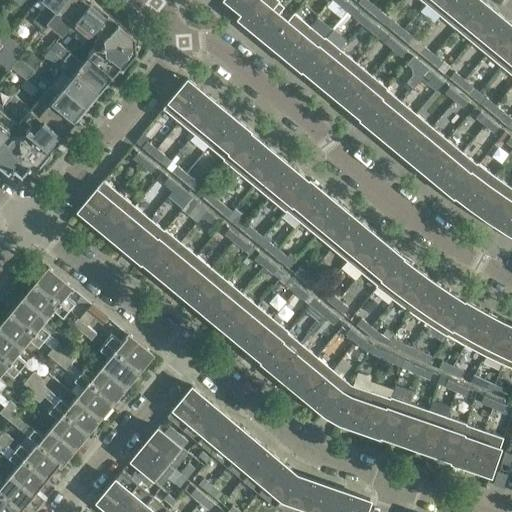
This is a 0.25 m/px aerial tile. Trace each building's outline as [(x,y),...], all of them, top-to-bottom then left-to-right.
[(47,0),(49,1),(33,20),(40,27),(57,7),(62,0),(47,0)] [(62,0),(57,7),(46,21),(62,32),(72,20),(89,0),(62,0)] [(106,10),(93,0),(89,0),(72,20),(82,29),(76,37),(82,42),(88,34),(107,11),(107,10),(106,10)] [(227,0),(242,12),(251,0),(227,0)] [(251,0),(242,12),(238,16),(254,29),(277,1),(278,0),(251,0)] [(346,14),(351,7),(342,0),(331,0),(330,1),(345,13),(346,14)] [(371,4),(366,0),(358,0),(356,3),(365,10),(371,4)] [(426,0),(425,2),(440,15),(452,0),(426,0)] [(452,0),(440,15),(456,27),(478,0),(452,0)] [(482,0),(478,0),(456,27),(471,40),(495,11),(482,0)] [(277,1),(254,29),(269,42),(288,19),(279,11),(283,6),(277,1)] [(385,16),(371,4),(365,10),(380,23),(385,16)] [(361,26),(366,19),(351,7),(346,14),(349,16),(361,26)] [(107,11),(88,34),(89,34),(94,28),(98,32),(94,38),(95,45),(137,41),(137,40),(134,40),(134,35),(134,34),(132,32),(132,31),(107,11)] [(495,11),(471,40),(487,53),(511,24),(495,11)] [(288,19),(269,42),(284,54),(309,25),(294,12),(288,19)] [(335,33),(349,16),(346,14),(345,13),(332,30),(335,33)] [(401,30),(385,16),(380,23),(396,36),(401,30)] [(315,18),(309,25),(284,54),(300,68),(301,67),(331,31),(325,26),(315,18)] [(375,37),(380,31),(366,19),(361,26),(375,37)] [(511,24),(487,53),(502,66),(502,65),(511,53),(511,24)] [(331,31),(301,67),(316,79),(341,49),(346,43),(335,33),(332,30),(331,31)] [(417,43),(401,30),(396,36),(411,49),(417,43)] [(2,42),(17,55),(23,48),(8,35),(2,42)] [(387,37),(382,43),(391,50),(396,44),(387,37)] [(56,40),(50,48),(58,56),(59,55),(63,58),(68,63),(99,89),(112,75),(113,76),(113,75),(88,55),(82,61),(69,51),(56,40)] [(95,46),(88,55),(113,75),(123,64),(134,51),(133,51),(136,48),(135,47),(134,42),(137,42),(137,41),(95,45),(95,46)] [(433,54),(417,43),(411,49),(427,61),(433,54)] [(396,44),(391,50),(400,57),(405,51),(396,44)] [(38,60),(24,48),(17,55),(32,68),(38,60)] [(58,56),(50,48),(44,55),(53,63),(58,56)] [(341,49),(316,79),(331,91),(355,61),(341,49)] [(511,53),(502,65),(511,73),(511,53)] [(448,67),(433,54),(427,61),(442,74),(442,73),(448,67)] [(32,69),(17,56),(10,64),(25,77),(32,69)] [(422,76),(427,69),(411,56),(405,64),(410,68),(410,76),(405,83),(410,88),(421,77),(422,76)] [(355,61),(331,91),(346,104),(371,74),(355,61)] [(37,63),(25,78),(32,84),(45,69),(37,63)] [(63,85),(87,105),(99,89),(68,63),(62,70),(69,77),(63,85)] [(462,79),(448,67),(442,73),(457,86),(462,79)] [(427,69),(422,76),(427,80),(424,84),(434,92),(443,82),(427,69)] [(371,74),(346,104),(361,116),(380,93),(386,88),(387,87),(371,74)] [(38,89),(32,84),(25,78),(18,87),(31,97),(38,89)] [(187,78),(163,107),(178,120),(203,91),(187,78)] [(478,93),(462,79),(457,86),(472,99),(478,93)] [(43,93),(74,119),(87,105),(63,85),(57,91),(50,85),(43,93)] [(449,87),(444,94),(452,101),(458,95),(449,87)] [(380,93),(361,116),(360,117),(376,130),(400,100),(386,88),(380,93)] [(203,91),(178,120),(193,133),(218,103),(203,91)] [(74,119),(43,93),(30,107),(62,134),(74,119)] [(494,106),(478,93),(472,100),(488,112),(494,106)] [(11,94),(8,97),(14,102),(17,98),(11,94)] [(458,95),(452,101),(461,109),(466,102),(458,95)] [(14,114),(14,102),(8,97),(3,104),(14,114)] [(400,100),(376,130),(391,143),(416,112),(400,100)] [(218,103),(193,133),(209,146),(234,116),(218,103)] [(503,113),(494,106),(488,112),(497,120),(503,113)] [(30,107),(24,115),(17,123),(26,129),(34,136),(51,150),(52,148),(51,148),(62,134),(30,107)] [(0,138),(8,129),(14,121),(0,109),(0,138)] [(416,112),(391,143),(406,155),(431,125),(416,112)] [(481,125),(487,118),(479,112),(474,118),(481,125)] [(234,116),(209,146),(223,158),(223,159),(223,160),(248,130),(249,129),(234,116)] [(487,118),(481,125),(492,134),(497,127),(487,118)] [(431,125),(406,155),(421,168),(446,138),(431,125)] [(8,129),(0,138),(0,164),(8,171),(10,168),(18,175),(21,175),(17,136),(12,136),(7,142),(2,138),(9,130),(8,129)] [(248,130),(223,160),(238,171),(262,142),(248,130)] [(147,156),(152,149),(143,142),(145,140),(139,135),(138,137),(132,144),(147,156)] [(24,136),(17,136),(21,175),(26,174),(32,166),(35,169),(51,150),(34,136),(30,140),(24,136)] [(446,138),(421,168),(436,180),(461,150),(446,138)] [(238,171),(253,184),(278,154),(262,142),(238,171)] [(147,155),(147,156),(157,164),(163,157),(152,149),(147,155)] [(461,150),(436,180),(453,194),(453,193),(476,163),(461,150)] [(137,167),(143,160),(133,153),(130,157),(128,159),(137,167)] [(278,154),(253,184),(268,197),(269,197),(293,167),(278,154)] [(152,168),(143,160),(137,167),(147,175),(152,168)] [(179,180),(185,173),(170,161),(164,168),(179,180)] [(477,162),(476,163),(453,193),(470,205),(493,173),(477,162)] [(293,167),(269,197),(284,209),(289,202),(308,180),(293,167)] [(194,192),(200,185),(185,173),(179,180),(194,192)] [(493,173),(470,205),(488,218),(509,185),(493,173)] [(170,192),(175,186),(165,177),(160,184),(170,192)] [(97,186),(78,208),(94,221),(119,192),(103,179),(97,186)] [(308,180),(289,202),(284,209),(285,210),(286,210),(300,221),(325,192),(309,179),(308,180)] [(511,186),(509,185),(488,218),(506,230),(511,220),(511,186)] [(179,211),(190,198),(175,186),(170,192),(164,199),(179,211)] [(119,192),(94,221),(109,234),(134,204),(119,192)] [(199,198),(210,207),(214,201),(204,192),(199,198)] [(325,192),(300,221),(315,234),(340,204),(325,192)] [(193,224),(204,211),(190,198),(179,211),(193,224)] [(210,207),(224,219),(229,213),(214,201),(210,207)] [(134,204),(109,234),(124,246),(149,217),(134,204)] [(340,204),(315,234),(331,246),(355,217),(340,204)] [(240,231),(245,225),(235,218),(238,215),(231,209),(229,213),(224,219),(240,231)] [(208,225),(213,219),(204,211),(199,217),(208,225)] [(149,217),(124,246),(140,259),(141,258),(166,229),(165,228),(164,229),(149,217)] [(355,217),(331,246),(346,259),(371,230),(355,217)] [(240,231),(255,244),(260,238),(245,225),(240,231)] [(166,229),(141,258),(156,270),(180,241),(166,229)] [(229,243),(235,236),(225,229),(220,236),(229,243)] [(371,230),(346,259),(361,271),(385,242),(371,230)] [(235,236),(229,243),(245,256),(251,249),(235,236)] [(255,244),(270,256),(275,250),(260,238),(255,244)] [(180,241),(156,270),(171,283),(195,253),(180,241)] [(385,242),(361,271),(376,284),(375,286),(376,286),(382,279),(401,256),(402,255),(385,242)] [(275,250),(270,256),(286,269),(293,260),(296,257),(289,252),(287,254),(278,247),(275,250)] [(195,253),(171,283),(187,296),(211,267),(195,253)] [(261,269),(266,262),(256,254),(251,260),(261,269)] [(401,256),(377,286),(393,298),(416,268),(401,256)] [(276,281),(282,275),(266,262),(261,269),(276,281)] [(48,266),(35,282),(68,309),(74,302),(65,294),(68,291),(67,290),(71,286),(48,266)] [(211,267),(187,296),(202,308),(226,279),(211,266),(211,267)] [(308,275),(298,267),(292,274),(302,282),(308,275)] [(432,279),(416,268),(393,298),(404,306),(409,310),(432,279)] [(282,275),(276,281),(287,291),(292,294),(297,288),(282,275)] [(318,283),(308,275),(302,282),(312,290),(318,283)] [(226,279),(202,308),(217,321),(242,292),(226,279)] [(432,279),(409,310),(427,322),(448,291),(432,279)] [(35,282),(23,296),(47,316),(53,309),(63,316),(68,309),(35,282)] [(292,294),(307,306),(312,300),(297,288),(292,294)] [(448,291),(427,322),(445,334),(464,301),(448,291)] [(242,292),(217,321),(233,334),(257,305),(242,292)] [(338,300),(329,292),(323,299),(332,306),(338,300)] [(23,296),(11,311),(44,339),(50,332),(41,324),(47,316),(23,296)] [(307,306),(304,310),(319,322),(322,318),(327,312),(312,300),(307,306)] [(347,307),(338,300),(332,306),(342,314),(347,307)] [(465,300),(464,301),(445,334),(446,334),(447,333),(453,337),(466,344),(483,310),(465,300)] [(87,307),(85,310),(94,316),(99,309),(91,302),(87,307)] [(257,305),(233,334),(247,346),(272,317),(257,305)] [(99,309),(94,316),(102,323),(104,320),(108,316),(99,309)] [(500,319),(483,310),(466,344),(483,353),(500,319)] [(44,339),(11,311),(0,324),(0,327),(22,346),(29,338),(38,346),(44,339)] [(342,324),(327,312),(322,318),(337,330),(342,324)] [(90,324),(81,316),(75,323),(84,331),(90,324)] [(272,317),(247,346),(262,359),(288,330),(272,317)] [(363,333),(369,327),(360,319),(354,325),(363,333)] [(511,341),(511,324),(500,319),(483,353),(502,363),(507,355),(511,341)] [(99,331),(90,324),(84,331),(93,338),(99,331)] [(0,327),(0,351),(20,368),(25,361),(16,354),(22,346),(0,327)] [(378,334),(369,327),(363,333),(372,342),(385,347),(389,339),(378,334)] [(352,343),(357,337),(348,329),(343,336),(352,343)] [(262,359),(261,360),(271,368),(278,373),(302,343),(287,331),(262,359)] [(111,333),(105,341),(138,368),(151,351),(127,332),(120,341),(111,333)] [(352,343),(367,354),(371,347),(367,344),(357,337),(352,343)] [(405,356),(409,348),(389,339),(385,347),(405,356)] [(69,348),(61,341),(56,347),(64,354),(69,348)] [(101,349),(93,358),(101,364),(125,383),(138,368),(105,341),(99,347),(101,349)] [(511,341),(507,355),(502,363),(511,366),(511,341)] [(302,343),(278,373),(293,385),(317,356),(302,343)] [(64,354),(56,347),(50,353),(59,360),(64,354)] [(367,354),(379,360),(383,353),(371,347),(367,354)] [(77,355),(69,348),(64,354),(72,361),(77,355)] [(430,358),(409,348),(405,356),(426,366),(430,358)] [(0,351),(0,373),(4,368),(14,375),(20,368),(0,351)] [(401,362),(383,353),(379,360),(398,368),(401,362)] [(72,361),(64,354),(59,360),(67,367),(72,361)] [(317,356),(293,385),(308,398),(333,369),(317,356)] [(447,375),(451,367),(440,362),(436,370),(447,375)] [(125,383),(101,364),(94,372),(85,365),(79,372),(112,399),(125,383)] [(410,365),(406,373),(417,378),(420,370),(410,365)] [(462,372),(451,367),(447,375),(458,380),(462,372)] [(333,369),(308,398),(324,411),(343,388),(348,382),(333,369)] [(46,378),(37,370),(31,376),(41,385),(46,378)] [(420,370),(417,378),(428,382),(431,374),(420,370)] [(112,399),(79,372),(73,379),(83,386),(75,396),(99,415),(112,399)] [(339,420),(358,427),(375,381),(356,374),(353,384),(339,420)] [(41,385),(31,376),(26,382),(35,391),(41,385)] [(490,394),(493,386),(472,377),(468,385),(490,394)] [(378,433),(379,433),(395,388),(375,381),(358,427),(378,434),(378,433)] [(446,381),(443,389),(453,394),(457,386),(446,381)] [(343,388),(324,411),(339,420),(353,384),(350,383),(348,382),(343,388)] [(42,384),(37,390),(46,397),(51,391),(42,384)] [(191,385),(172,408),(167,415),(182,427),(207,397),(191,385)] [(395,388),(379,433),(396,439),(409,402),(413,391),(396,385),(395,388)] [(457,386),(453,394),(464,398),(467,390),(457,386)] [(504,390),(493,386),(490,394),(500,399),(504,390)] [(37,390),(32,396),(40,404),(46,397),(37,390)] [(60,396),(53,403),(86,430),(99,415),(75,396),(68,404),(60,396)] [(207,397),(182,427),(197,440),(222,409),(207,397)] [(494,403),(483,398),(480,405),(490,410),(494,403)] [(428,409),(416,446),(433,452),(446,415),(442,414),(446,405),(431,400),(428,409)] [(21,408),(12,401),(8,407),(16,414),(21,408)] [(428,409),(409,402),(396,439),(416,446),(428,409)] [(86,430),(53,403),(48,410),(57,418),(49,427),(72,446),(86,430)] [(494,403),(490,410),(509,417),(511,410),(494,403)] [(16,414),(8,407),(2,414),(11,421),(16,414)] [(222,409),(197,440),(212,452),(237,422),(222,409)] [(26,422),(16,414),(11,421),(20,429),(26,422)] [(446,415),(433,452),(452,458),(464,422),(446,415)] [(237,422),(212,452),(227,465),(252,435),(237,422)] [(464,422),(452,458),(451,459),(471,466),(483,429),(466,423),(466,422),(464,422)] [(178,432),(169,424),(164,430),(174,437),(178,432)] [(157,426),(144,442),(168,461),(174,467),(187,451),(187,450),(161,429),(157,426)] [(36,441),(35,442),(59,461),(60,462),(72,446),(49,427),(43,435),(34,427),(28,434),(36,441)] [(480,438),(471,466),(490,473),(491,468),(493,468),(501,445),(500,444),(502,436),(483,429),(480,438)] [(6,431),(0,438),(9,445),(15,439),(6,431)] [(188,440),(178,432),(174,437),(184,445),(188,440)] [(252,435),(227,465),(242,477),(267,448),(252,435)] [(9,445),(0,438),(0,447),(4,451),(9,445)] [(20,442),(14,449),(46,476),(59,461),(35,442),(29,449),(20,442)] [(144,442),(131,458),(137,462),(161,482),(174,467),(168,461),(144,442)] [(283,462),(267,448),(242,477),(258,491),(283,462)] [(17,463),(10,472),(33,492),(46,476),(14,449),(8,456),(17,463)] [(202,449),(198,454),(197,455),(205,461),(210,456),(202,449)] [(511,453),(505,451),(501,462),(511,465),(511,461),(511,453)] [(180,471),(187,477),(195,467),(188,462),(180,471)] [(296,473),(283,462),(258,491),(277,507),(284,510),(296,473)] [(138,466),(132,473),(140,479),(146,472),(138,466)] [(115,477),(97,499),(112,511),(138,483),(140,479),(132,473),(130,476),(122,469),(116,476),(115,477)] [(172,481),(179,486),(187,477),(180,471),(172,481)] [(3,481),(0,477),(0,489),(21,507),(33,492),(10,472),(3,481)] [(146,472),(140,479),(148,486),(154,479),(146,472)] [(498,472),(494,483),(504,486),(508,475),(498,472)] [(296,473),(284,510),(290,511),(301,511),(313,479),(296,473)] [(204,476),(198,483),(207,490),(213,484),(204,476)] [(313,479),(301,511),(322,511),(332,485),(313,479)] [(138,483),(112,511),(138,511),(153,495),(138,483)] [(213,484),(207,490),(217,499),(222,492),(213,484)] [(332,485),(322,511),(343,511),(351,492),(332,485)] [(204,495),(195,487),(189,494),(199,501),(204,495)] [(0,511),(16,511),(21,507),(0,489),(0,511)] [(351,492),(343,511),(364,511),(370,498),(351,492)] [(175,499),(167,493),(163,498),(171,504),(175,499)] [(153,495),(138,511),(164,511),(168,508),(153,495)] [(214,502),(204,495),(199,501),(209,509),(214,502)]
